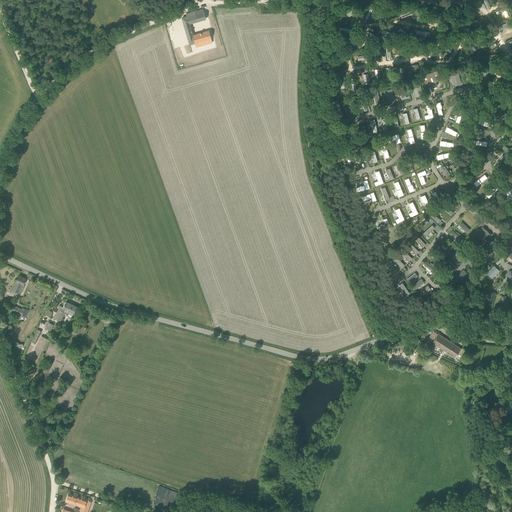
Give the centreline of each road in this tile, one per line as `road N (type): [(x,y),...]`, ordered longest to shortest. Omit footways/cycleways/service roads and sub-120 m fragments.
road 1 (unclassified): [(0,255),(96,300),(301,357),(338,356),(424,326),(511,341)]
road 2 (track): [(201,3),(67,69),(24,120),(0,181)]
road 3 (track): [(0,326),(53,483)]
